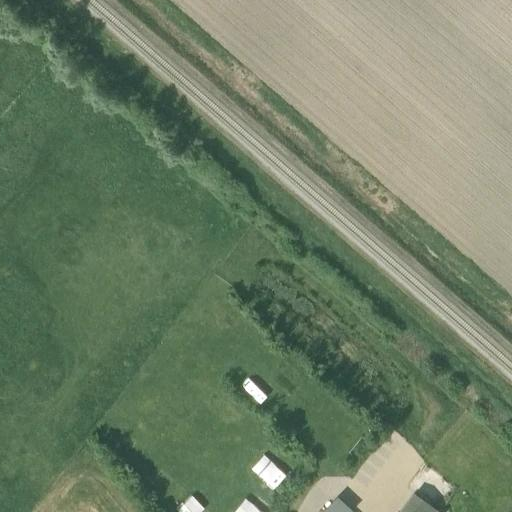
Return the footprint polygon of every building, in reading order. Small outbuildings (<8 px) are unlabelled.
[(263,372),(251,385),(265,398),(277,385),(263,372)] [(236,395),(222,404),(241,432),(254,423),(236,395)] [(137,443),(141,424),(120,420),(116,438),(137,443)] [(349,450),(360,431),(348,424),(337,444),(349,450)] [(145,476),(158,489),(174,474),(161,460),(145,476)] [(438,511),(413,493),(398,511),(438,511)] [(334,495),(318,511),(347,511),(350,509),(334,495)] [(185,511),(213,511),(215,511),(200,496),(185,511)]
